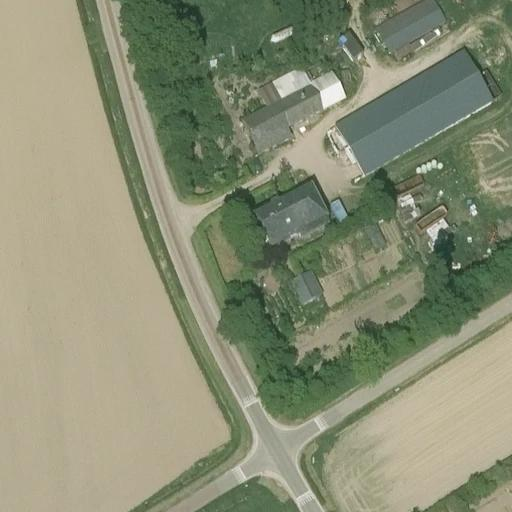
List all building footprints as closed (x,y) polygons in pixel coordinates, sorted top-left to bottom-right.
[(390,56),(446,24),(432,0),(431,0),(376,31),(390,56)] [(347,123),(325,135),(353,187),(492,106),(462,55),(347,122),(347,123)] [(330,76),(308,87),(299,70),(256,92),(265,111),(241,123),(258,159),(292,141),(287,133),(322,116),(322,115),(345,104),(330,76)] [(434,188),(400,205),(416,239),(450,222),(434,188)] [(280,202),(281,204),(252,219),(270,255),(327,227),(308,189),(280,202)] [(321,299),(310,275),(300,281),(300,282),(290,287),(293,291),(287,294),(295,311),(321,299)]
